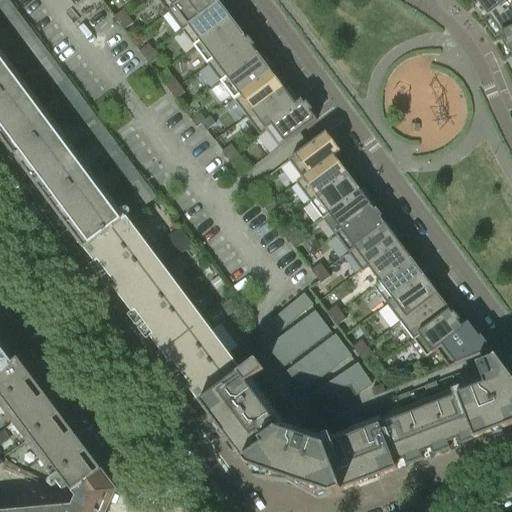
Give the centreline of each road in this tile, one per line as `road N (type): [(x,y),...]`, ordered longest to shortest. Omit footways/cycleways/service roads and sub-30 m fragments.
road 1 (residential): [(262,0),(511,334)]
road 2 (residential): [(246,511),(0,182)]
road 3 (residential): [(0,293),(164,511)]
road 4 (residential): [(511,129),(473,53),(422,0)]
